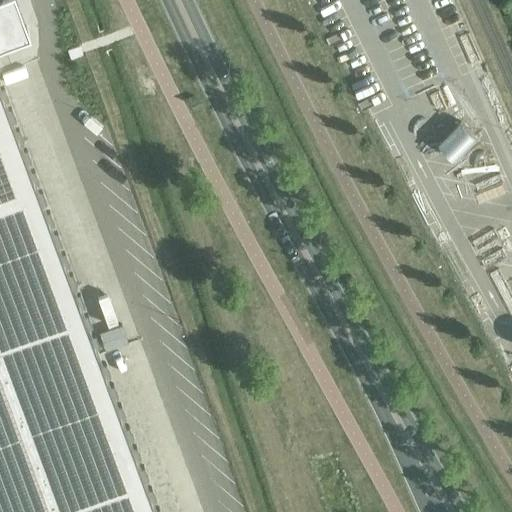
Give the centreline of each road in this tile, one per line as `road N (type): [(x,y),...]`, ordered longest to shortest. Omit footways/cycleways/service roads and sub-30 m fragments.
road 1 (tertiary): [(462,511),(184,0)]
road 2 (tertiary): [(167,0),(434,511)]
